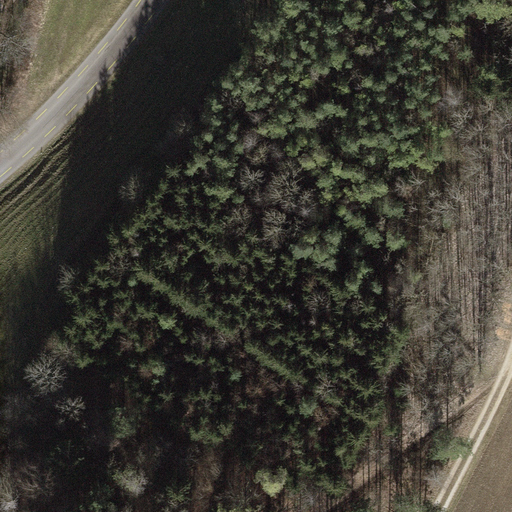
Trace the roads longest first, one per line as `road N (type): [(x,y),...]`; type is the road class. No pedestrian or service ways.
road 1 (track): [(511,369),(326,511)]
road 2 (primary): [(155,0),(94,75),(0,166)]
road 3 (track): [(442,511),(511,375)]
